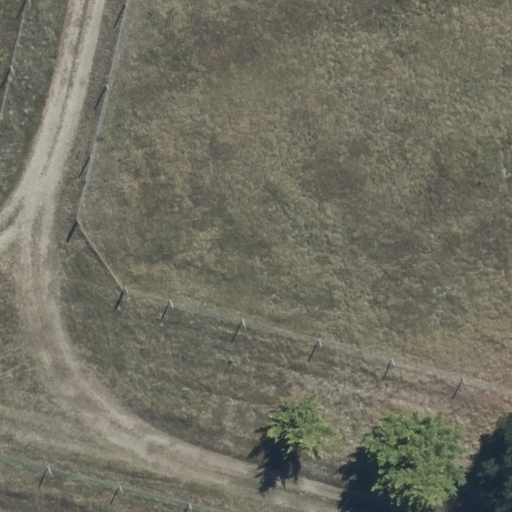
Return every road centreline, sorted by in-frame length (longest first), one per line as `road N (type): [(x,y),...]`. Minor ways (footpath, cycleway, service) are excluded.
road 1 (track): [(361,511),(0,420)]
road 2 (track): [(80,0),(59,89),(10,219),(0,226)]
